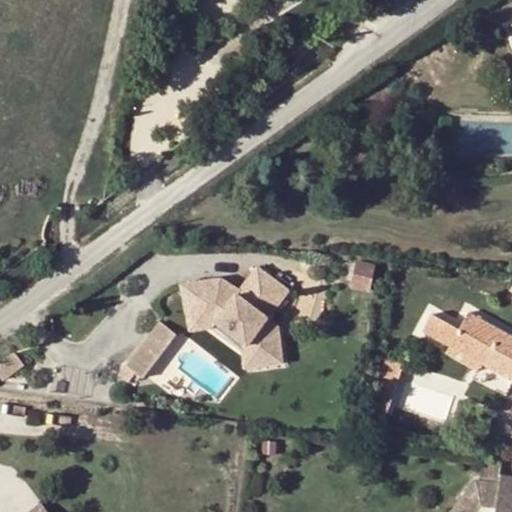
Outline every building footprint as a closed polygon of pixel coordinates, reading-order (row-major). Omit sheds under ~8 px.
[(232,290),(230,282),(204,287),(209,317),(226,328),(256,349),(260,371),(293,365),(287,328),(276,321),(295,292),(263,270),(244,298),(232,290)] [(209,317),(204,287),(190,289),(197,337),(220,334),(253,355),(256,372),(260,371),(256,349),(226,328),(209,317)] [(421,331),(449,346),(480,363),(511,380),(511,338),(467,314),(458,330),(431,315),(421,331)] [(133,388),(142,394),(150,399),(187,343),(170,331),(133,388)] [(480,363),(449,346),(444,355),(476,372),(480,363)] [(384,357),(381,363),(400,369),(401,362),(384,357)] [(400,369),(381,363),(372,395),(390,402),(400,369)] [(135,404),(142,394),(133,388),(126,398),(135,404)] [(382,411),(373,409),(371,418),(380,420),(382,411)] [(274,442),(262,441),(262,455),(274,455),(274,442)] [(499,477),(501,463),(487,461),(486,468),(479,467),(476,486),(498,486),(499,477)] [(511,464),(501,463),(499,477),(511,478),(511,464)] [(511,511),(511,478),(499,477),(498,486),(476,486),(471,486),(454,511),(511,511)] [(44,511),(38,503),(24,511),(44,511)]
